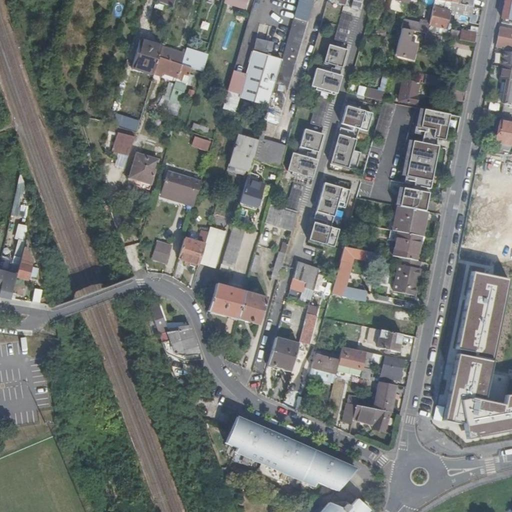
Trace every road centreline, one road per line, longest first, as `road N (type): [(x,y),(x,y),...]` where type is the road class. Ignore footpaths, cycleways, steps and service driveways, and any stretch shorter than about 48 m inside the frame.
road 1 (residential): [(494,0),(407,459)]
road 2 (residential): [(42,314),(131,285),(172,290),(243,399),(399,475)]
